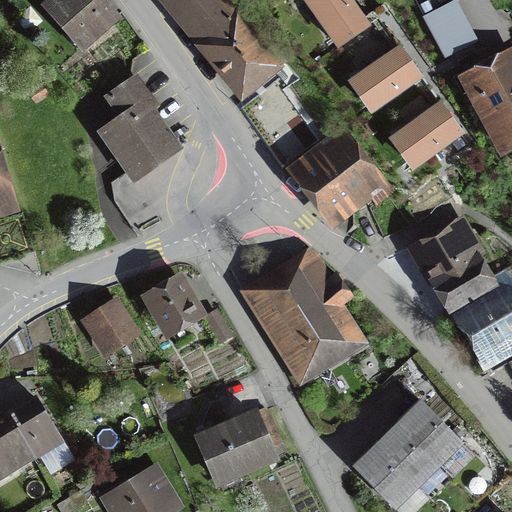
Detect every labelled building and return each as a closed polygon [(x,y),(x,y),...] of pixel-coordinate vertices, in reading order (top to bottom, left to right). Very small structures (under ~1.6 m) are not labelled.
[(79,63),(117,31),(89,0),(59,0),(39,17),(79,63)] [(170,0),(245,97),(279,71),(225,0),(170,0)] [(350,0),(308,0),(340,46),(369,26),(350,0)] [(434,0),(420,8),(433,31),(463,13),(455,0),(434,0)] [(433,31),(441,45),(471,28),(463,13),(433,31)] [(486,53),(471,28),(441,45),(456,71),(486,53)] [(401,48),(355,81),(375,110),(422,78),(401,48)] [(511,56),(455,87),(497,164),(511,155),(511,56)] [(182,145),(136,72),(100,95),(115,118),(96,130),(128,180),(182,145)] [(442,104),(395,137),(414,164),(461,132),(442,104)] [(355,200),(383,178),(349,134),(299,173),(337,223),(359,206),(355,200)] [(461,224),(406,255),(449,323),(503,291),(461,224)] [(304,258),(249,291),(304,376),(358,343),(335,306),(347,301),(334,279),(324,290),(304,258)] [(170,330),(197,314),(178,282),(151,298),(170,330)] [(479,374),(511,355),(511,286),(503,291),(449,323),(479,374)] [(113,312),(95,323),(110,345),(127,333),(113,312)] [(232,336),(218,313),(207,320),(220,343),(232,336)] [(7,418),(33,458),(61,440),(35,399),(7,418)] [(400,424),(441,464),(463,442),(423,401),(400,424)] [(0,478),(33,458),(7,418),(0,421),(0,478)] [(211,496),(277,473),(258,422),(193,446),(211,496)] [(441,464),(400,424),(377,447),(417,488),(441,464)] [(417,488),(377,447),(355,469),(395,509),(417,488)] [(106,511),(179,511),(159,474),(103,505),(106,511)] [(81,491),(58,503),(62,511),(70,511),(88,504),(81,491)]
